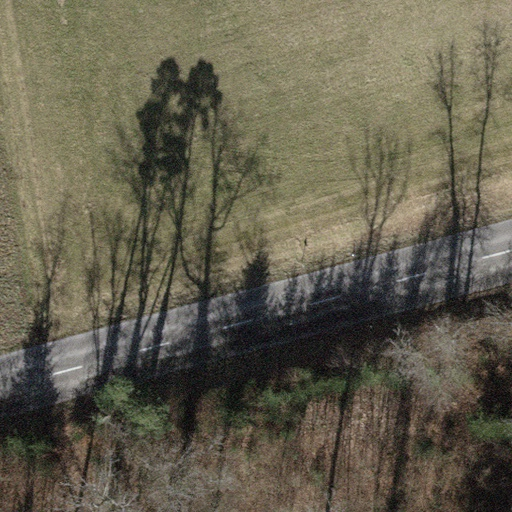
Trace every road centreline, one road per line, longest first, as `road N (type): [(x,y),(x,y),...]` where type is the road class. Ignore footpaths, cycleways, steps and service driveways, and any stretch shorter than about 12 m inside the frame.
road 1 (primary): [(0,397),(511,255)]
road 2 (track): [(41,386),(100,511)]
